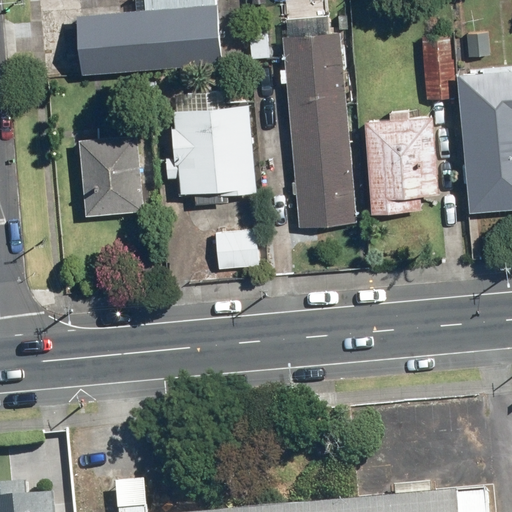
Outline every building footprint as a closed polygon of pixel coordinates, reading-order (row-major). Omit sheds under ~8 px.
[(226,57),(220,0),(146,0),(147,7),(80,13),(85,70),(226,57)] [(284,34),(301,225),(359,220),(342,29),(284,34)] [(452,32),(423,34),(428,95),(457,93),(452,32)] [(511,63),(458,68),(471,210),(511,206),(511,63)] [(171,107),(179,190),(215,187),(216,192),(260,187),(252,99),(171,107)] [(367,116),(372,211),(424,207),(423,190),(441,189),(436,112),(367,116)] [(138,132),(81,138),(89,211),(146,205),(138,132)] [(216,229),(218,267),(259,265),(257,227),(216,229)] [(27,479),(0,481),(0,511),(57,511),(55,489),(29,492),(27,479)] [(491,511),(489,487),(416,493),(201,511),(491,511)]
